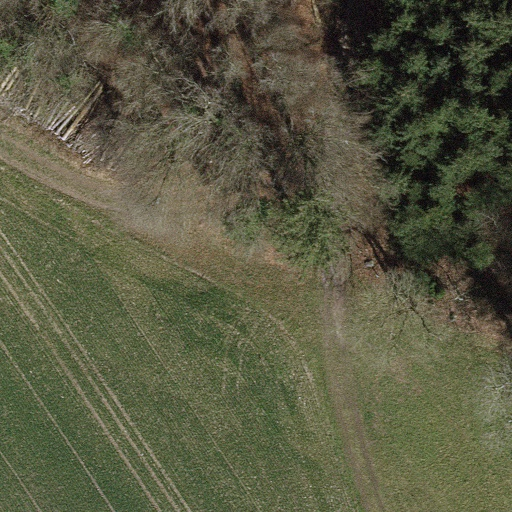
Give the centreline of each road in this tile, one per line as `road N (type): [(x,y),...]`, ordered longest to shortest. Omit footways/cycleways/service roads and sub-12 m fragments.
road 1 (track): [(355,0),(325,240),(337,394),(372,511)]
road 2 (track): [(0,118),(113,170),(325,240)]
